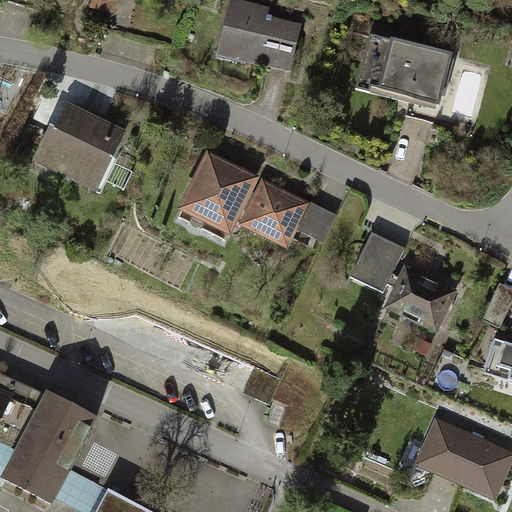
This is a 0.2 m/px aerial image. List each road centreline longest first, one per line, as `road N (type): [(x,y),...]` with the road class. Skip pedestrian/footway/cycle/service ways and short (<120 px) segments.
road 1 (residential): [(0,46),(105,68),(504,235)]
road 2 (residential): [(370,511),(0,343)]
